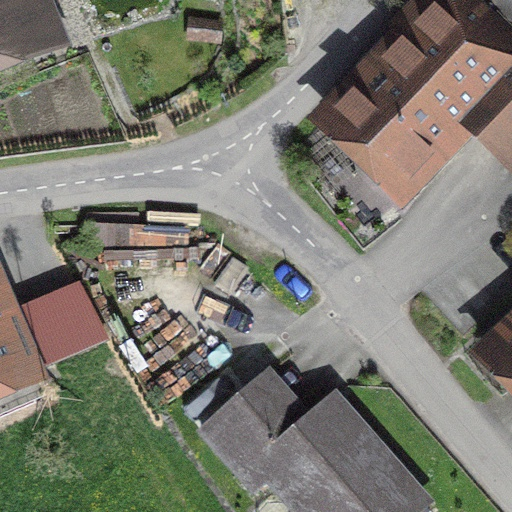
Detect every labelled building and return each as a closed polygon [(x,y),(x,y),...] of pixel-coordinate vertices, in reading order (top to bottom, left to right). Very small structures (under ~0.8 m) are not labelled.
[(25,0),(0,0),(0,68),(46,51),(25,0)] [(510,187),(511,184),(511,51),(459,0),(434,0),(303,133),(389,218),(464,142),(510,187)] [(0,305),(0,399),(81,367),(63,321),(14,341),(0,305)] [(511,319),(458,370),(511,426),(511,319)] [(278,511),(419,511),(328,409),(305,430),(265,385),(201,442),(249,497),(258,489),(278,511)]
